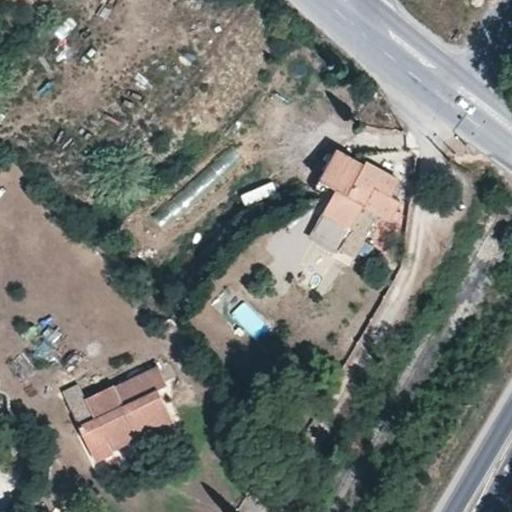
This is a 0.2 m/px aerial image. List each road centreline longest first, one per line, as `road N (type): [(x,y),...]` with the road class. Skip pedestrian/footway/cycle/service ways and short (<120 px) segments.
road 1 (tertiary): [(381,58),(511,153)]
road 2 (tertiary): [(464,77),(365,0)]
